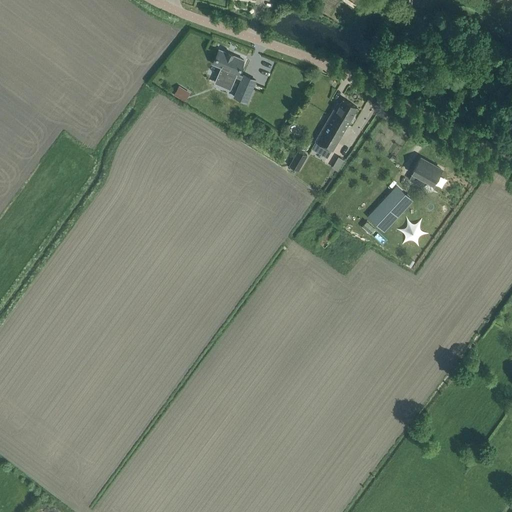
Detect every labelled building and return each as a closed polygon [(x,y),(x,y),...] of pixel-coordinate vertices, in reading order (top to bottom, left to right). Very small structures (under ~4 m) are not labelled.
[(238,74),(244,60),(233,55),(233,54),(228,52),(227,53),(219,49),(213,64),(221,67),(217,78),(232,85),(236,76),(237,73),(238,74)] [(247,102),(256,80),(244,75),(243,76),(238,74),(237,73),(236,76),(242,79),(234,96),(247,102)] [(184,101),(190,93),(179,86),(173,94),(184,101)] [(315,141),(311,148),(327,157),(331,150),(332,150),(357,107),(343,99),(340,104),(338,103),(315,141)] [(298,150),(289,165),(298,170),(307,155),(298,150)] [(339,157),(332,167),(338,170),(344,160),(339,157)] [(413,173),(409,179),(422,186),(426,180),(433,184),(442,169),(421,157),(412,172),(413,173)] [(366,215),(383,231),(412,200),(395,184),(366,215)] [(331,226),(318,242),(325,247),(338,232),(331,226)]
